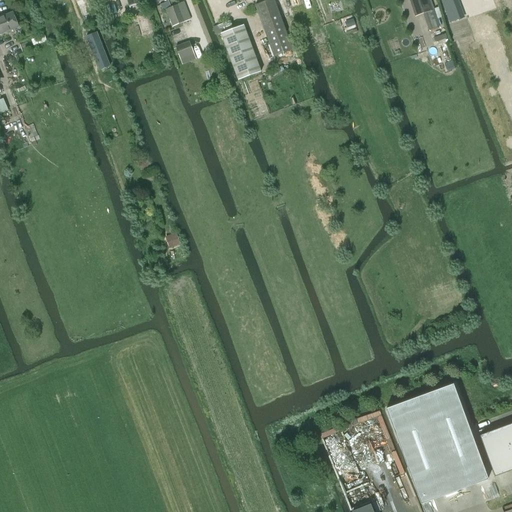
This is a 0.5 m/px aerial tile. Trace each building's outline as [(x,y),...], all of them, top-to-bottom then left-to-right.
[(270,0),(255,6),(259,16),(274,56),(292,49),(273,0),(270,0)] [(427,0),(408,0),(414,16),(415,17),(418,16),(423,15),(424,16),(428,30),(440,26),(436,16),(434,10),(431,11),(427,0)] [(463,16),(457,0),(450,0),(443,3),(449,21),(463,16)] [(166,8),(169,16),(173,26),(190,20),(183,2),(166,8)] [(12,12),(3,16),(4,17),(0,18),(0,34),(18,27),(12,12)] [(152,36),(147,17),(142,18),(147,38),(152,36)] [(242,25),(220,34),(237,80),(260,72),(242,25)] [(96,32),(86,36),(99,70),(109,66),(96,32)] [(44,35),(31,40),(33,46),(46,41),(44,35)] [(189,41),(175,47),(180,59),(194,54),(189,41)] [(194,54),(180,59),(182,65),(196,60),(194,54)] [(454,69),(452,61),(444,64),(447,71),(454,69)] [(176,235),(170,237),(174,247),(179,245),(176,235)] [(452,384),(385,409),(420,504),(488,479),(452,384)] [(511,424),(480,436),(495,477),(511,470),(511,424)]
